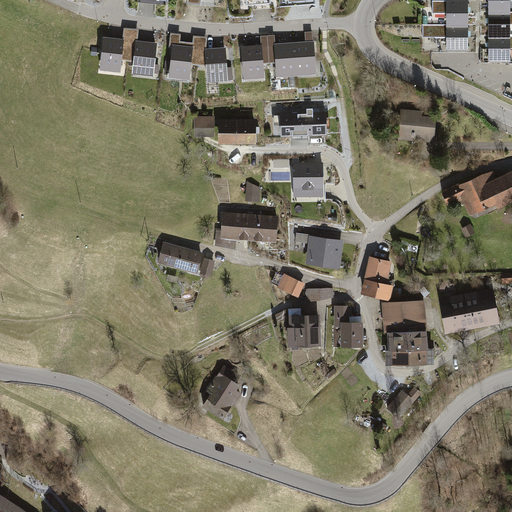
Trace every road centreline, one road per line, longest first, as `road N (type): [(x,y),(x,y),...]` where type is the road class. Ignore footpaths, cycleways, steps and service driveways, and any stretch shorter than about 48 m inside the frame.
road 1 (tertiary): [(0,372),(70,383),(162,432),(347,496),(385,489),(467,399),(511,378)]
road 2 (residential): [(511,163),(459,177),(376,232),(356,285),(372,352),(390,372),(430,367),(511,322)]
road 3 (residential): [(362,24),(238,30),(109,14)]
road 4 (tertiary): [(511,120),(389,62),(366,42),(362,24)]
